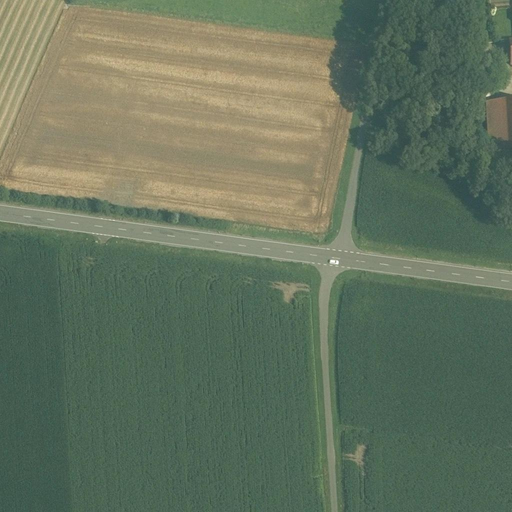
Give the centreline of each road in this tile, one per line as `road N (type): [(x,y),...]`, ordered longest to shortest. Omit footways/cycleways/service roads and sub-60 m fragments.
road 1 (secondary): [(0,213),(336,259)]
road 2 (unclassified): [(387,0),(336,259)]
road 3 (unclassified): [(336,259),(325,292),(337,511)]
road 4 (secondary): [(336,259),(511,282)]
